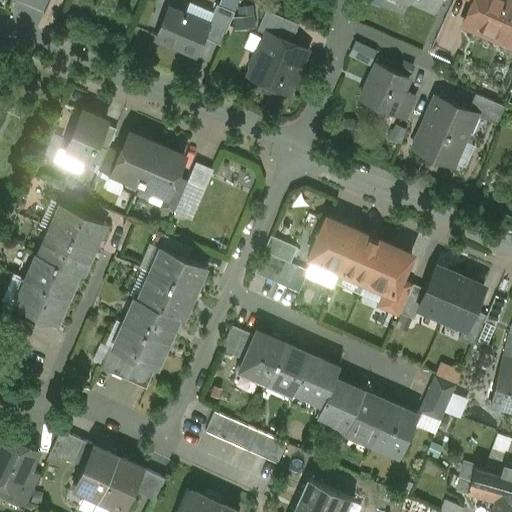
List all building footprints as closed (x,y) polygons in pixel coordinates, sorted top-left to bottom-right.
[(220,0),(219,4),(234,10),(238,0),(220,0)] [(511,0),(472,0),(463,21),(483,30),(485,30),(487,29),(488,29),(490,28),(491,26),(492,25),(511,34),(511,0)] [(219,4),(216,3),(207,23),(208,24),(203,36),(219,44),(234,10),(219,4)] [(207,23),(167,7),(155,36),(195,54),(203,36),(208,24),(207,23)] [(298,22),(265,9),(256,28),(267,33),(268,31),(290,40),(298,22)] [(290,40),(268,31),(267,33),(248,75),(261,80),(260,82),(262,88),(268,90),(274,88),(275,86),(286,91),(305,47),(290,40)] [(355,40),(348,54),(368,64),(375,50),(355,40)] [(408,76),(376,62),(360,97),(392,112),(402,89),(408,76)] [(414,94),(402,89),(392,112),(404,117),(414,94)] [(503,105),(475,93),(468,109),(479,114),(478,116),(496,123),(503,105)] [(468,109),(435,95),(413,144),(434,153),(433,155),(452,163),(466,130),(471,132),(478,116),(479,114),(468,109)] [(106,120),(81,110),(64,149),(88,160),(95,144),(105,123),(106,120)] [(116,127),(105,123),(95,144),(106,149),(108,145),(116,127)] [(149,140),(129,131),(120,150),(112,169),(113,170),(125,175),(123,180),(123,181),(123,182),(124,184),(125,185),(126,186),(135,190),(156,142),(149,139),(149,140)] [(164,145),(156,142),(135,190),(146,194),(149,194),(150,193),(151,192),(153,187),(165,192),(167,193),(175,173),(184,155),(164,146),(164,145)] [(120,150),(108,145),(106,149),(103,158),(98,168),(111,174),(113,170),(112,169),(120,150)] [(175,173),(167,193),(165,192),(159,206),(173,211),(187,178),(175,173)] [(103,220),(66,204),(54,229),(92,246),(103,220)] [(356,229),(329,217),(323,219),(319,229),(319,230),(315,231),(317,235),(316,235),(307,256),(338,269),(339,269),(356,229)] [(92,246),(54,229),(43,254),(77,269),(81,271),(92,246)] [(382,240),(356,229),(339,269),(364,280),(382,240)] [(297,246),(270,234),(264,250),(286,259),(290,261),(297,246)] [(399,247),(382,240),(364,280),(379,287),(376,302),(386,306),(391,292),(393,293),(400,278),(405,265),(407,264),(411,253),(411,252),(400,247),(399,247)] [(204,264),(162,245),(151,271),(193,289),(204,264)] [(275,255),(264,250),(254,272),(265,276),(275,255)] [(43,254),(40,253),(28,278),(66,294),(77,269),(43,254)] [(275,255),(265,276),(276,281),(286,259),(275,255)] [(286,259),(276,281),(287,286),(297,264),(290,261),(286,259)] [(308,269),(297,264),(287,286),(298,291),(308,269)] [(425,288),(417,306),(419,306),(441,316),(460,274),(436,264),(425,288)] [(193,289),(151,271),(150,272),(155,274),(145,297),(140,295),(139,297),(178,313),(181,315),(193,289)] [(483,284),(460,274),(441,316),(464,326),(465,327),(473,309),(483,284)] [(28,278),(26,277),(18,295),(15,302),(20,304),(20,305),(55,320),(66,294),(28,278)] [(393,293),(391,292),(386,306),(386,307),(399,312),(400,312),(412,283),(400,278),(393,293)] [(412,283),(400,312),(414,318),(419,306),(417,306),(425,288),(412,283)] [(495,295),(484,320),(485,321),(494,325),(506,299),(495,295)] [(178,313),(139,297),(128,322),(167,339),(178,313)] [(473,309),(465,327),(464,326),(459,338),(473,344),(485,314),(473,309)] [(34,324),(13,315),(8,326),(29,335),(34,324)] [(128,322),(125,320),(113,346),(121,349),(132,354),(143,359),(155,364),(167,339),(128,322)] [(485,321),(477,339),(486,343),(494,325),(485,321)] [(29,335),(8,326),(3,338),(4,338),(24,347),(29,335)] [(243,331),(230,326),(220,348),(233,354),(243,331)] [(252,335),(242,358),(239,359),(235,369),(244,373),(248,371),(266,379),(283,341),(255,329),(252,335)] [(243,331),(233,354),(242,358),(252,335),(243,331)] [(511,332),(507,331),(502,353),(511,355),(511,332)] [(24,347),(4,338),(0,347),(0,348),(20,358),(24,347)] [(309,352),(283,341),(266,379),(292,391),(293,388),(309,352)] [(113,346),(110,344),(99,367),(111,372),(121,349),(113,346)] [(0,348),(0,362),(15,369),(20,358),(0,348)] [(132,354),(121,349),(111,372),(122,377),(132,354)] [(338,365),(309,352),(293,388),(322,401),(333,376),(338,365)] [(511,355),(502,353),(499,366),(511,368),(511,355)] [(143,359),(132,354),(122,377),(133,381),(143,359)] [(155,364),(143,359),(133,381),(145,387),(155,364)] [(511,368),(499,366),(491,403),(511,407),(511,368)] [(456,382),(434,372),(426,391),(448,400),(452,392),(456,382)] [(362,389),(333,376),(322,401),(317,412),(347,425),(362,389)] [(388,400),(362,389),(347,425),(345,429),(371,440),(388,400)] [(448,400),(426,391),(421,403),(432,407),(429,415),(439,420),(444,410),(448,400)] [(465,397),(452,392),(448,400),(444,410),(457,415),(465,397)] [(399,405),(388,400),(371,440),(371,441),(383,446),(389,444),(399,449),(411,422),(415,420),(419,411),(403,404),(399,405)] [(213,410),(205,430),(215,435),(224,414),(213,410)] [(224,414),(215,435),(225,439),(234,419),(224,414)] [(234,419),(225,439),(236,444),(244,424),(234,419)] [(244,424),(236,444),(246,448),(255,428),(244,424)] [(60,428),(48,455),(60,458),(71,433),(60,428)] [(255,428),(246,448),(256,453),(265,433),(255,428)] [(71,433),(60,458),(72,460),(82,438),(71,433)] [(265,433),(256,453),(266,457),(275,437),(265,433)] [(36,450),(4,435),(0,443),(0,481),(14,488),(16,489),(27,467),(34,451),(35,451),(36,450)] [(275,437),(266,457),(277,462),(286,442),(275,437)] [(82,438),(72,460),(83,465),(93,443),(82,438)] [(117,454),(93,443),(83,465),(77,479),(75,478),(71,486),(84,492),(85,490),(98,496),(117,454)] [(141,465),(117,454),(98,496),(122,507),(131,487),(141,465)] [(511,461),(505,459),(501,474),(497,487),(511,491),(511,461)] [(474,466),(463,463),(459,478),(470,481),(470,480),(474,466)] [(165,476),(141,465),(131,487),(155,498),(165,476)] [(501,474),(474,466),(470,480),(497,487),(501,474)] [(40,473),(27,467),(16,489),(14,488),(10,498),(25,505),(40,473)] [(338,511),(347,494),(309,477),(298,501),(322,511),(338,511)] [(470,481),(459,478),(456,489),(467,493),(470,481)] [(497,487),(470,480),(470,481),(467,493),(494,500),(497,487)] [(511,511),(511,491),(497,487),(494,500),(490,511),(511,511)] [(205,511),(211,499),(187,489),(176,511),(205,511)] [(233,511),(235,509),(211,499),(205,511),(233,511)] [(461,511),(463,507),(445,499),(440,510),(444,511),(461,511)] [(322,511),(298,501),(292,511),(322,511)]
